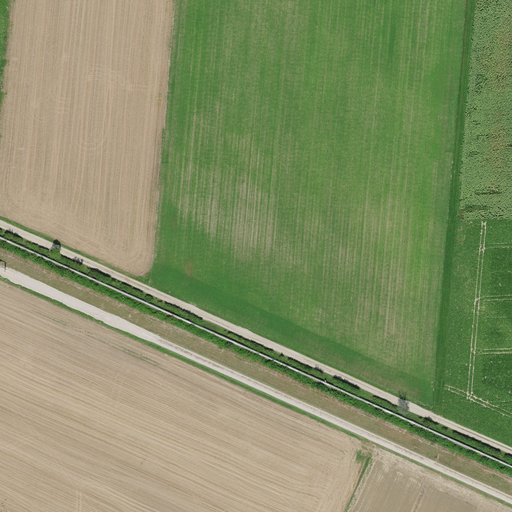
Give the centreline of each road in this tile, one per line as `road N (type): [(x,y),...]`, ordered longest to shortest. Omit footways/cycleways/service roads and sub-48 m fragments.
road 1 (track): [(0,269),(511,501)]
road 2 (track): [(0,224),(511,456)]
road 3 (track): [(453,213),(471,0)]
